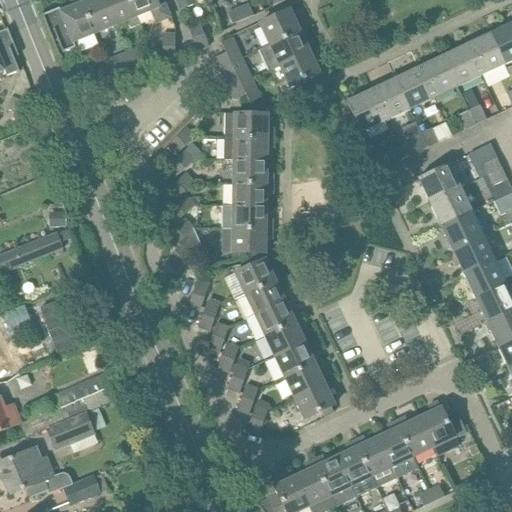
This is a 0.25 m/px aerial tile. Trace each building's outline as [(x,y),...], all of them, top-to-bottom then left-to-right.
[(72,43),(94,35),(80,0),(73,0),(70,2),(72,7),(60,12),(60,13),(72,43)] [(80,0),(94,35),(115,26),(104,0),(80,0)] [(104,0),(115,26),(136,17),(129,0),(104,0)] [(129,0),(136,17),(151,12),(156,25),(171,19),(163,0),(129,0)] [(193,0),(176,0),(181,11),(195,5),(193,0)] [(249,5),(238,10),(242,21),(253,16),(249,5)] [(74,48),(72,43),(60,13),(60,12),(59,9),(45,15),(45,14),(42,15),(58,55),(63,53),(63,54),(64,53),(64,52),(74,48)] [(242,21),(238,10),(227,14),(232,25),(242,21)] [(259,25),(269,46),(305,29),(301,20),(295,22),(289,11),(259,25)] [(199,24),(187,28),(197,52),(209,47),(201,28),(199,24)] [(511,24),(490,34),(505,65),(511,61),(511,24)] [(0,72),(5,71),(7,76),(19,72),(14,59),(18,57),(7,29),(5,31),(0,33),(0,72)] [(268,72),(279,67),(309,53),(304,41),(310,39),(305,29),(269,46),(258,51),(268,72)] [(466,46),(481,76),(505,65),(490,34),(466,46)] [(162,41),(162,61),(175,61),(175,36),(162,36),(162,41)] [(215,59),(220,69),(241,60),(231,39),(221,44),(226,54),(215,59)] [(443,57),(457,88),(481,76),(466,46),(443,57)] [(306,80),(309,86),(319,81),(316,76),(320,74),(309,53),(279,67),(289,88),(306,80)] [(157,67),(154,60),(152,56),(141,60),(146,71),(157,67)] [(419,68),(433,99),(457,88),(443,57),(419,68)] [(220,69),(230,90),(251,80),(241,60),(220,69)] [(121,68),(110,73),(114,84),(125,79),(121,68)] [(395,80),(409,110),(433,99),(419,68),(395,80)] [(11,97),(7,108),(17,113),(18,113),(22,102),(24,103),(30,90),(31,88),(26,73),(24,73),(22,72),(11,97)] [(105,88),(114,84),(110,73),(100,77),(105,88)] [(371,91),(386,122),(409,110),(395,80),(371,91)] [(103,104),(107,93),(96,88),(92,99),(103,104)] [(250,106),(251,105),(261,101),(256,90),(245,95),(250,106)] [(346,103),(361,133),(386,122),(371,91),(346,103)] [(475,126),(485,121),(471,91),(461,96),(468,111),(475,126)] [(458,116),(465,130),(475,126),(468,111),(458,116)] [(225,115),(224,138),(273,139),(273,129),(267,129),(267,115),(225,115)] [(167,146),(176,155),(194,138),(185,129),(167,146)] [(421,134),(427,148),(437,144),(430,129),(421,134)] [(410,139),(417,153),(427,148),(421,134),(410,139)] [(224,138),(224,161),(233,161),(266,162),(267,150),(273,150),(273,139),(224,138)] [(487,176),(502,170),(490,145),(476,152),(487,176)] [(167,169),(176,178),(194,161),(185,152),(181,155),(167,169)] [(372,157),(379,171),(389,166),(382,152),(372,157)] [(233,161),(233,184),(272,185),(273,174),(266,174),(266,162),(233,161)] [(429,204),(460,189),(449,165),(418,179),(429,204)] [(488,188),(495,202),(511,194),(511,191),(502,170),(487,176),(492,186),(488,188)] [(166,192),(175,201),(190,187),(193,184),(184,175),(181,178),(166,192)] [(233,184),(232,207),(266,207),(266,195),(272,195),(272,185),(233,184)] [(429,204),(441,227),(471,213),(460,189),(429,204)] [(166,215),(175,224),(193,206),(184,197),(166,215)] [(223,207),(222,230),(232,230),(272,230),(272,220),(266,220),(266,207),(232,207),(223,207)] [(441,227),(452,251),(483,237),(471,213),(441,227)] [(66,214),(49,214),(49,228),(63,228),(66,228),(66,226),(66,214)] [(166,237),(175,247),(189,233),(193,229),(184,220),(166,237)] [(232,230),(232,253),(265,254),(265,241),(271,241),(272,230),(232,230)] [(0,274),(59,250),(53,235),(0,256),(0,274)] [(452,251),(463,275),(494,261),(483,237),(452,251)] [(184,244),(177,250),(165,261),(174,270),(193,253),(184,244)] [(235,274),(245,295),(281,279),(276,269),(271,272),(265,260),(235,274)] [(463,275),(475,299),(505,285),(494,261),(463,275)] [(245,295),(255,316),(285,302),(280,291),(285,288),(281,279),(245,295)] [(200,311),(208,287),(196,283),(188,306),(200,311)] [(475,299),(486,323),(511,310),(511,298),(505,285),(475,299)] [(255,341),(265,337),(300,320),(296,310),(290,313),(285,302),(255,316),(246,320),(255,341)] [(218,308),(206,304),(205,309),(198,328),(210,332),(217,313),(218,308)] [(23,309),(0,317),(0,328),(3,334),(29,324),(23,309)] [(511,310),(486,323),(497,347),(511,339),(511,310)] [(265,337),(274,357),(304,343),(299,332),(305,329),(300,320),(265,337)] [(228,329),(216,325),(214,329),(208,348),(220,352),(228,329)] [(511,339),(497,347),(508,371),(511,368),(511,339)] [(274,357),(284,378),(320,361),(315,352),(310,354),(304,343),(274,357)] [(238,350),(237,349),(226,345),(218,369),(229,373),(236,354),(238,350)] [(284,378),(294,398),(324,384),(319,373),(324,370),(320,361),(284,378)] [(248,370),(236,366),(227,389),(239,394),(248,370)] [(105,375),(22,409),(32,434),(115,400),(105,375)] [(324,384),(294,398),(304,420),(321,412),(324,418),(334,413),(331,407),(334,406),(324,384)] [(257,391),(245,386),(237,410),(249,414),(257,391)] [(0,402),(0,432),(20,425),(12,405),(3,409),(0,402)] [(430,413),(419,418),(434,448),(438,457),(459,447),(455,438),(466,433),(455,410),(444,415),(438,403),(428,407),(430,413)] [(267,411),(255,407),(247,431),(259,435),(267,411)] [(87,415),(47,430),(54,448),(94,433),(87,415)] [(405,418),(396,422),(413,458),(434,448),(419,418),(408,424),(405,418)] [(389,433),(378,438),(392,468),(413,458),(396,422),(386,427),(389,433)] [(133,425),(121,437),(130,445),(141,433),(133,425)] [(364,438),(355,442),(372,478),(378,489),(398,480),(392,468),(378,438),(367,443),(364,438)] [(348,452),(337,457),(351,487),(357,499),(378,489),(372,478),(355,442),(345,446),(348,452)] [(46,458),(39,461),(31,464),(26,453),(0,463),(0,465),(12,495),(26,489),(30,498),(48,491),(49,495),(73,485),(70,478),(67,477),(64,475),(60,475),(54,477),(46,458)] [(323,457),(313,462),(331,497),(336,509),(357,499),(351,487),(337,457),(325,463),(323,457)] [(307,472),(295,477),(310,507),(331,497),(313,462),(304,466),(307,472)] [(98,494),(98,493),(107,490),(101,475),(65,490),(71,505),(98,494)] [(278,494),(266,500),(272,511),(298,511),(310,507),(295,477),(284,482),(282,477),(271,481),(278,494)] [(439,487),(429,492),(434,502),(444,498),(439,487)] [(434,502),(429,492),(418,497),(423,508),(434,502)]
